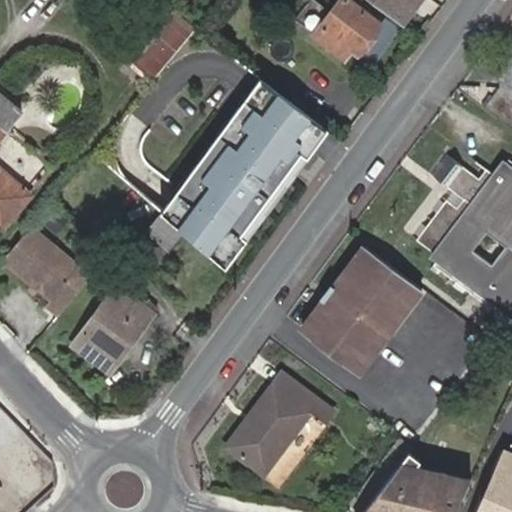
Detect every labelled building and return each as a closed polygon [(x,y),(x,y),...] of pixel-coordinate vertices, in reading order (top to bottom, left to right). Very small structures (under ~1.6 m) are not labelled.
[(360,52),(382,23),(350,0),(342,0),(317,33),(336,48),(343,40),(360,52)] [(367,0),(399,23),(415,0),(367,0)] [(415,0),(399,23),(405,27),(424,0),(415,0)] [(197,26),(178,11),(136,61),(155,76),(171,58),(197,26)] [(327,134),(267,87),(164,218),(224,265),(327,134)] [(0,168),(0,135),(8,125),(0,118),(0,219),(4,222),(29,192),(0,168)] [(463,212),(458,208),(449,202),(447,205),(441,201),(434,210),(440,214),(429,228),(423,224),(416,234),(421,236),(418,241),(439,255),(447,243),(451,246),(433,269),(441,275),(445,268),(461,279),(456,286),(467,294),(471,287),(481,295),(476,301),(486,308),(491,302),(501,310),(496,315),(506,323),(511,317),(511,318),(511,160),(509,159),(497,175),(492,171),(485,181),(481,177),(447,153),(431,174),(465,198),(470,202),(463,212)] [(487,168),(481,177),(485,181),(492,171),(487,168)] [(462,202),(458,208),(463,212),(470,202),(465,198),(462,202)] [(33,223),(4,257),(51,296),(45,302),(58,313),(92,271),(33,223)] [(425,290),(367,246),(337,285),(395,329),(425,290)] [(134,316),(140,321),(152,306),(117,280),(72,336),(83,344),(94,330),(112,344),(134,316)] [(358,324),(384,343),(395,329),(337,285),(326,299),(352,319),(358,324)] [(329,349),(352,319),(326,299),(303,329),(329,349)] [(108,363),(140,321),(134,316),(112,344),(94,330),(83,344),(108,363)] [(329,349),(336,354),(358,324),(352,319),(329,349)] [(361,373),(384,343),(358,324),(336,354),(361,373)] [(231,444),(236,448),(291,376),(286,371),(231,444)] [(291,376),(236,448),(268,472),(314,412),(327,422),(336,409),(291,376)] [(511,511),(511,447),(507,445),(477,511),(511,511)] [(457,511),(463,500),(472,478),(407,464),(371,511),(457,511)]
